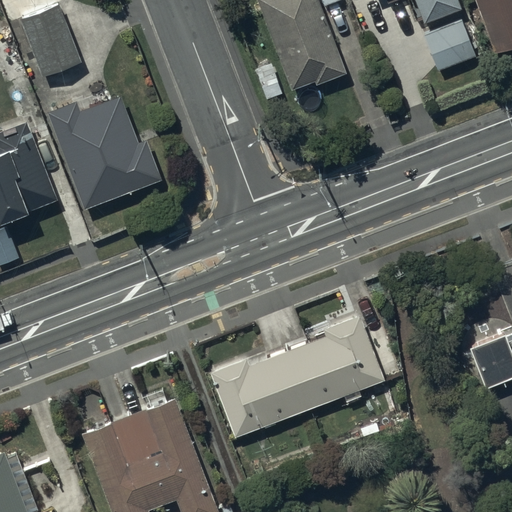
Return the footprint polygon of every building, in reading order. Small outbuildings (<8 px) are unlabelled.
[(317,0),(254,0),(289,90),(313,81),(314,85),(345,74),(317,0)] [(407,0),(408,1),(409,0),(412,0),(422,24),(459,10),(455,0),(407,0)] [(511,0),(473,0),(494,54),(511,46),(511,0)] [(57,4),(18,19),(40,76),(79,61),(57,4)] [(481,53),(467,16),(422,33),(436,70),(481,53)] [(13,43),(0,48),(0,85),(1,89),(27,79),(13,43)] [(75,100),(45,112),(83,210),(161,180),(146,139),(136,143),(118,96),(79,110),(75,100)] [(25,121),(0,130),(0,222),(55,201),(25,121)] [(245,359),(209,373),(233,438),(342,397),(345,404),(361,399),(358,390),(381,381),(358,318),(323,331),(325,337),(247,365),(245,359)] [(511,356),(503,334),(467,349),(483,389),(511,377),(511,356)] [(215,511),(173,399),(80,434),(109,511),(147,511),(175,500),(179,511),(215,511)] [(25,511),(3,452),(0,453),(0,511),(25,511)]
